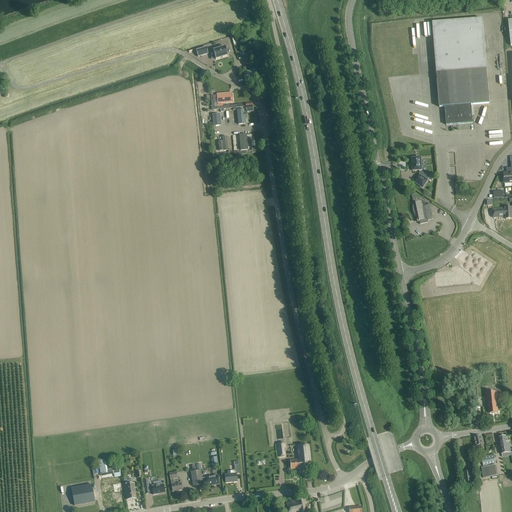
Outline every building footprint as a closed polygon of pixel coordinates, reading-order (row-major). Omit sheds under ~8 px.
[(439,107),(445,107),(446,125),(473,123),(471,105),(489,103),(487,78),(503,77),(499,33),(484,35),(483,18),(432,22),(439,107)] [(198,57),(208,54),(206,47),(196,50),(198,57)] [(228,56),(225,47),(212,51),(215,59),(221,58),(228,56)] [(257,80),(253,65),(244,67),(246,72),(243,73),(246,83),(257,80)] [(426,92),(428,84),(416,81),(412,96),(427,99),(428,93),(426,92)] [(233,103),(232,94),(217,95),(218,104),(233,103)] [(244,109),(238,109),(239,124),(246,124),(245,118),(247,118),(246,112),(244,112),(244,109)] [(220,113),(212,114),(214,126),(221,125),(220,113)] [(429,126),(430,122),(417,119),(413,138),(432,143),(434,132),(429,131),(430,127),(429,126)] [(240,147),(239,134),(231,135),(233,148),(240,147)] [(248,150),(247,134),(239,134),(240,147),(240,150),(248,150)] [(227,136),(222,137),(222,141),(218,141),(219,151),(228,150),(227,136)] [(240,152),(240,154),(256,153),(255,146),(252,146),(252,150),(240,152)] [(414,182),(423,188),(428,180),(422,176),(422,171),(421,158),(412,159),(413,171),(419,171),(419,175),(414,182)] [(420,224),(428,223),(427,218),(432,217),(430,205),(423,207),(422,200),(412,194),(413,203),(413,205),(413,206),(413,208),(413,209),(413,211),(413,212),(414,214),(415,215),(415,216),(416,217),(417,222),(418,222),(417,221),(419,220),(420,224)] [(493,209),(493,218),(506,217),(506,219),(511,218),(511,207),(505,208),(505,209),(493,209)] [(470,282),(470,276),(459,268),(452,268),(453,272),(436,274),(437,286),(460,284),(460,283),(470,282)] [(499,403),(499,398),(498,392),(488,393),(487,393),(488,409),(489,413),(498,413),(497,403),(499,403)] [(484,448),(482,440),(481,436),(474,437),(475,446),(479,445),(480,449),(484,448)] [(501,454),(502,454),(502,457),(511,456),(510,447),(509,442),(507,442),(506,436),(498,438),(499,442),(501,454)] [(284,448),(285,448),(285,443),(277,444),(279,457),(285,456),(284,448)] [(309,445),(299,446),(297,446),(299,460),(290,461),(290,464),(291,469),(311,468),(309,445)] [(481,457),(483,466),(495,464),(494,455),(481,457)] [(106,471),(104,459),(98,460),(101,472),(106,471)] [(237,482),(236,477),(236,474),(240,473),(239,464),(234,465),(235,474),(230,474),(230,471),(227,471),(227,475),(225,475),(226,483),(237,482)] [(482,468),(483,478),(497,476),(495,465),(482,468)] [(193,472),(191,472),(192,481),(193,486),(203,484),(202,483),(202,478),(200,471),(196,471),(193,472)] [(471,471),(463,472),(465,484),(472,484),(471,471)] [(206,478),(202,478),(202,483),(207,482),(208,484),(208,486),(213,485),(219,484),(218,479),(217,475),(206,477),(206,478)] [(134,483),(132,484),(131,480),(123,481),(124,485),(125,485),(124,485),(127,500),(136,498),(136,493),(135,490),(134,483)] [(182,490),(181,485),(181,483),(175,484),(175,482),(171,482),(172,492),(182,490)] [(113,484),(101,486),(106,511),(118,509),(115,489),(121,488),(120,483),(113,484)] [(165,492),(164,487),(163,484),(152,486),(154,495),(158,494),(158,493),(165,492)] [(95,502),(94,497),(92,485),(71,488),(75,506),(95,502)] [(305,511),(303,499),(286,503),(287,508),(288,511),(305,511)]
